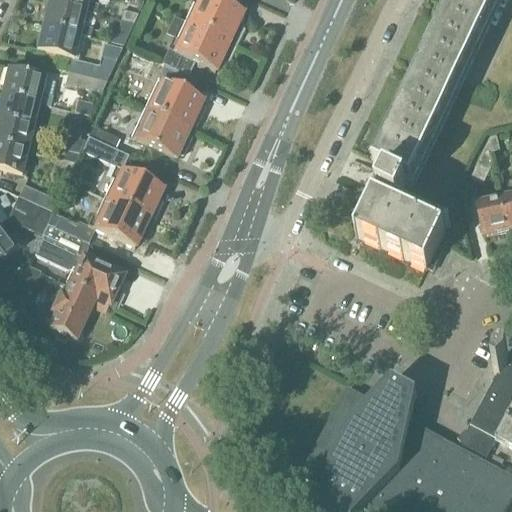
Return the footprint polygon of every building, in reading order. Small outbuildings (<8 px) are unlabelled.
[(48,0),(47,5),(84,15),(94,17),(97,8),(87,5),(88,0),(48,0)] [(196,10),(188,27),(232,48),(241,30),(237,28),(242,16),(207,0),(192,0),(189,6),(196,10)] [(388,172),(385,178),(406,187),(407,188),(479,36),(496,0),(451,0),(374,164),(373,163),(373,164),(388,172)] [(47,5),(42,29),(79,38),(84,15),(47,5)] [(120,23),(133,26),(137,17),(123,14),(120,23)] [(172,42),(160,68),(164,70),(187,80),(194,67),(214,76),(220,64),(224,66),(232,48),(188,27),(179,46),(172,42)] [(42,29),(36,54),(71,62),(68,75),(106,84),(121,52),(103,48),(98,69),(77,64),(79,54),(75,53),(79,38),(42,29)] [(110,46),(122,49),(127,40),(112,37),(110,46)] [(144,112),(143,114),(184,133),(187,135),(190,128),(195,130),(203,113),(198,111),(201,104),(189,98),(195,84),(187,80),(164,70),(157,84),(162,86),(148,114),(144,112)] [(7,73),(1,98),(38,107),(49,110),(52,100),(55,85),(44,83),(7,73)] [(100,97),(106,84),(68,75),(65,88),(100,97)] [(1,98),(0,101),(0,123),(33,131),(38,107),(1,98)] [(142,128),(134,145),(173,164),(177,157),(181,159),(189,142),(185,140),(187,135),(184,133),(143,114),(137,126),(142,128)] [(0,123),(0,147),(27,155),(33,131),(0,123)] [(79,143),(83,134),(69,130),(66,139),(79,143)] [(93,130),(88,142),(113,154),(119,142),(111,138),(93,130)] [(489,141),(491,154),(500,152),(497,139),(489,141)] [(494,164),(491,154),(489,141),(471,179),(484,185),(494,164)] [(83,153),(81,157),(114,172),(110,182),(117,185),(115,187),(108,203),(148,222),(153,225),(161,207),(156,204),(162,192),(122,174),(128,161),(113,154),(88,142),(83,153)] [(0,174),(25,180),(27,171),(23,170),(27,155),(0,147),(0,174)] [(65,154),(62,163),(75,166),(79,157),(65,154)] [(426,273),(436,251),(444,236),(393,213),(406,187),(385,178),(382,185),(376,182),(361,213),(367,216),(356,240),(426,273)] [(23,189),(18,200),(20,201),(52,216),(58,204),(23,189)] [(511,199),(501,202),(508,235),(511,234),(511,199)] [(18,200),(7,223),(20,228),(24,218),(36,222),(41,211),(20,201),(18,200)] [(501,202),(476,208),(484,241),(508,235),(501,202)] [(53,218),(48,230),(88,247),(94,234),(95,234),(134,252),(139,240),(144,242),(153,225),(148,222),(108,203),(99,221),(92,218),(87,230),(79,227),(78,229),(53,218)] [(24,218),(20,228),(42,239),(43,240),(48,230),(53,218),(51,217),(52,216),(41,211),(36,222),(24,218)] [(0,266),(15,255),(15,254),(25,246),(17,235),(13,239),(4,227),(0,229),(0,266)] [(43,240),(34,259),(68,275),(69,273),(75,276),(69,289),(68,291),(94,303),(113,311),(120,295),(116,293),(122,280),(84,262),(82,261),(89,248),(88,247),(48,230),(43,240)] [(39,276),(28,270),(19,290),(30,295),(39,276)] [(55,318),(48,334),(52,336),(54,341),(63,345),(68,343),(74,345),(82,328),(87,328),(91,320),(88,316),(94,303),(68,291),(69,289),(65,287),(52,316),(55,318)] [(496,364),(494,374),(499,377),(472,426),(498,440),(511,412),(511,365),(508,364),(509,360),(503,357),(496,364)] [(391,383),(374,400),(370,404),(346,391),(299,478),(324,492),(319,511),(505,511),(511,499),(511,480),(507,478),(484,465),(496,443),(498,440),(472,426),(458,451),(410,425),(416,396),(391,383)] [(511,412),(498,440),(496,443),(511,451),(511,412)] [(494,458),(489,468),(498,473),(503,464),(494,458)] [(511,469),(504,465),(499,474),(507,478),(511,469)]
